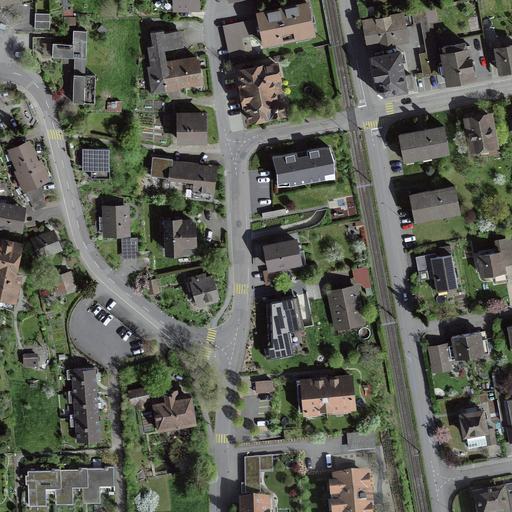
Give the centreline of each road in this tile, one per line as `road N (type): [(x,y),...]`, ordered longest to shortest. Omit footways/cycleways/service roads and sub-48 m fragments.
road 1 (residential): [(233,348),(184,338),(101,268),(83,241),(46,100),(33,82),(0,70)]
road 2 (residential): [(408,330),(369,113)]
road 3 (residential): [(233,348),(241,259),(231,143)]
road 4 (residential): [(222,511),(233,348)]
road 5 (residential): [(436,480),(408,330)]
road 6 (residential): [(231,143),(222,128),(210,0)]
road 7 (residential): [(369,113),(511,85)]
road 8 (residential): [(231,143),(369,113)]
